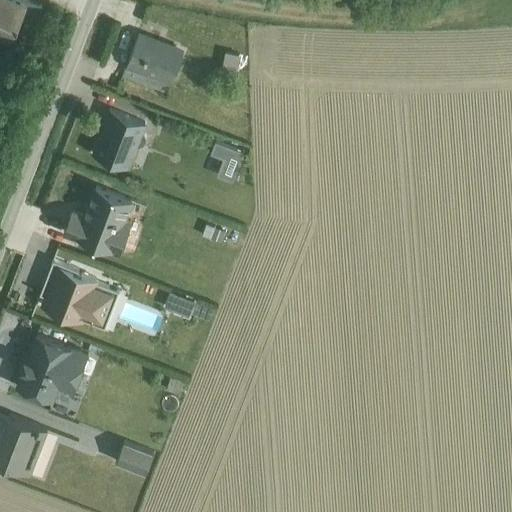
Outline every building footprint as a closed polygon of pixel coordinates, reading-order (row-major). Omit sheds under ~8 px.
[(0,0),(0,28),(26,41),(43,5),(31,0),(0,0)] [(139,35),(126,67),(171,84),(183,52),(139,35)] [(226,52),(222,71),(237,74),(241,55),(226,52)] [(110,109),(93,154),(131,168),(140,145),(144,144),(146,141),(146,139),(146,136),(144,134),(148,124),(110,109)] [(217,139),(212,152),(224,156),(217,174),(235,180),(246,151),(217,139)] [(52,265),(44,285),(51,288),(44,307),(84,322),(85,319),(106,327),(120,290),(103,284),(104,279),(53,260),(52,265)] [(172,292),(167,307),(189,316),(195,301),(172,292)] [(24,369),(17,387),(55,401),(60,387),(74,393),(89,354),(37,334),(28,360),(26,359),(22,368),(24,369)] [(171,377),(166,388),(180,394),(185,382),(171,377)] [(0,410),(0,431),(3,432),(10,414),(0,410)] [(0,431),(0,461),(32,473),(48,428),(10,414),(3,432),(0,431)] [(124,440),(116,462),(146,473),(155,452),(124,440)]
